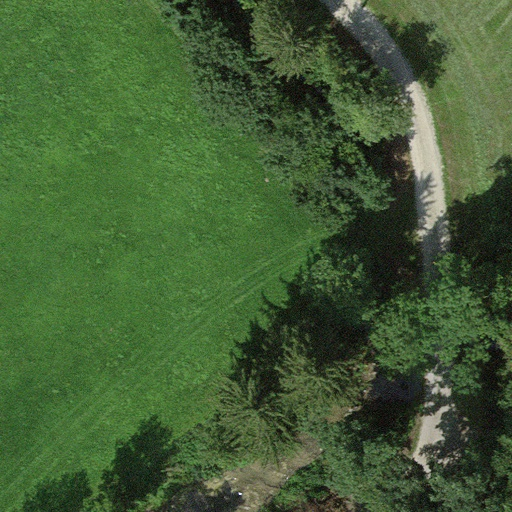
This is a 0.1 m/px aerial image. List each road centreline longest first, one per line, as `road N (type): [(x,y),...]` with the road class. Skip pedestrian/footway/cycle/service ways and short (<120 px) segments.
road 1 (track): [(449,471),(441,129),(338,0)]
road 2 (track): [(397,511),(511,434)]
